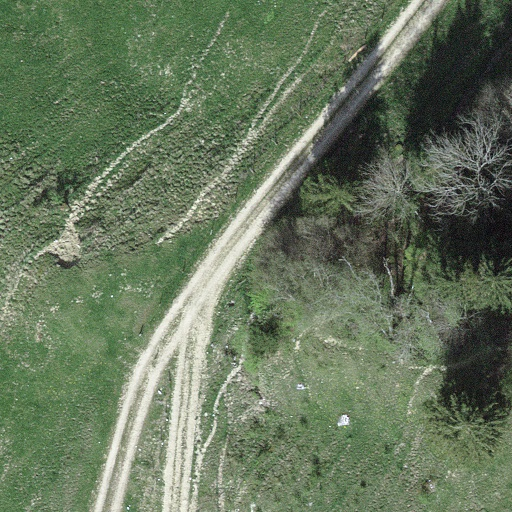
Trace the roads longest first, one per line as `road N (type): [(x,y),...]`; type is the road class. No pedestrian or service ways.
road 1 (track): [(102,511),(134,397),(169,331),(422,0)]
road 2 (track): [(203,289),(172,511)]
